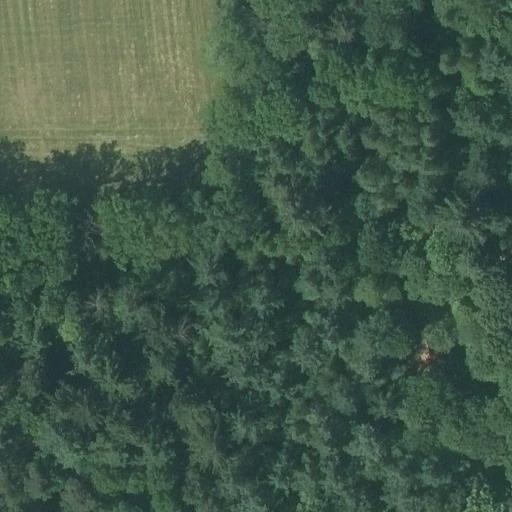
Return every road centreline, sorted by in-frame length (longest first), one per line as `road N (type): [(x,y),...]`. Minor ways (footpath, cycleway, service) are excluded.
road 1 (track): [(511,218),(0,239)]
road 2 (track): [(0,458),(511,450)]
road 3 (track): [(488,219),(432,0)]
road 4 (track): [(457,221),(511,360)]
